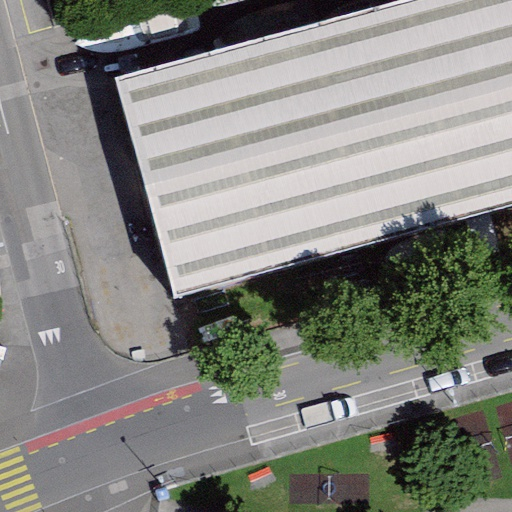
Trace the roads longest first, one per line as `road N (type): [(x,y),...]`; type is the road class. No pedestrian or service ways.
road 1 (residential): [(102,449),(216,407),(511,324)]
road 2 (unknown): [(4,119),(410,0)]
road 3 (residential): [(102,449),(62,337),(0,101)]
